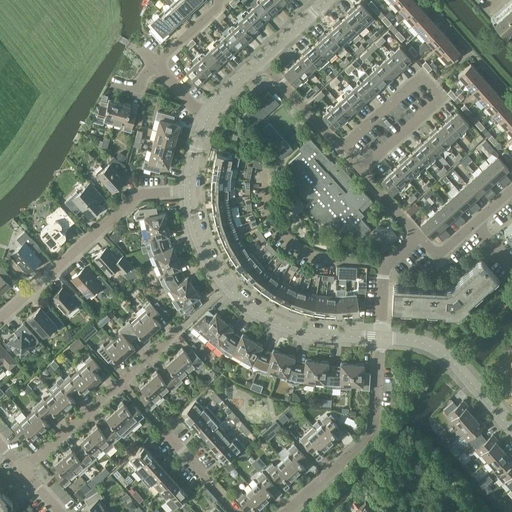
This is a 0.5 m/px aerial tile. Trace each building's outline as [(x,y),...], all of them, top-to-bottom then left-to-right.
[(174,0),(172,2),(186,19),(190,15),(190,14),(189,12),(195,7),(188,0),(174,0)] [(261,0),(253,7),(264,20),(269,16),(271,18),(274,15),(261,0)] [(274,0),(260,0),(261,0),(274,15),(278,12),(275,10),(280,6),(274,0)] [(393,0),(392,2),(399,10),(409,0),(393,0)] [(409,0),(399,10),(405,17),(418,6),(413,0),(409,0)] [(511,28),(511,0),(491,19),(505,35),(511,28)] [(164,9),(161,12),(174,26),(180,21),(181,22),(183,22),(186,19),(172,2),(169,5),(167,4),(166,4),(164,5),(163,6),(163,8),(164,9)] [(354,5),(350,8),(366,27),(374,19),(360,4),(356,8),(354,5)] [(405,17),(412,25),(425,13),(418,6),(405,17)] [(253,7),(245,14),(259,29),(262,26),(260,23),(264,20),(253,7)] [(349,14),(345,18),(359,33),(366,27),(350,8),(347,11),(349,14)] [(174,26),(161,12),(158,15),(157,14),(155,13),(153,14),(152,16),(152,17),(153,19),(150,22),(153,26),(149,30),(160,42),(168,35),(169,33),(168,31),(174,26)] [(412,25),(419,32),(432,21),(425,13),(412,25)] [(237,21),(239,23),(249,34),(249,33),(253,30),(256,32),(259,29),(245,14),(237,21)] [(338,19),(335,22),(348,37),(349,37),(352,40),(359,33),(345,18),(341,21),(338,19)] [(419,32),(426,40),(439,28),(432,21),(419,32)] [(334,27),(329,31),(341,44),(348,37),(335,22),(331,25),(334,27)] [(239,23),(232,29),(245,44),(249,41),(247,39),(251,35),(249,33),(249,34),(239,23)] [(426,40),(433,47),(445,36),(439,28),(426,40)] [(232,29),(224,36),(236,49),(240,45),(242,48),(245,44),(232,29)] [(323,32),(320,36),(336,54),(344,47),(341,44),(329,31),(325,35),(323,32)] [(217,39),(215,41),(230,58),(234,55),(232,52),(236,49),(224,36),(223,35),(219,39),(217,39)] [(318,41),(314,45),(328,61),(336,54),(320,36),(316,39),(318,41)] [(433,47),(440,55),(452,44),(445,36),(433,47)] [(214,45),(209,50),(221,62),(225,59),(227,61),(230,58),(215,41),(213,42),(213,44),(214,45)] [(452,44),(440,55),(447,63),(459,52),(452,44)] [(308,46),(305,49),(320,67),(328,61),(314,45),(310,48),(308,46)] [(391,50),(389,51),(405,69),(408,66),(406,63),(410,59),(399,47),(394,51),(392,50),(391,50)] [(303,55),(299,58),(310,71),(315,67),(317,68),(319,68),(320,67),(305,49),(301,52),(303,55)] [(201,52),(199,54),(215,72),(219,69),(216,66),(221,62),(209,50),(205,54),(203,53),(201,52)] [(388,56),(383,61),(395,73),(399,70),(401,72),(405,69),(389,51),(387,53),(387,55),(388,56)] [(194,63),(205,76),(209,72),(212,75),(215,72),(199,54),(192,60),(194,63)] [(293,60),(289,63),(303,78),(310,71),(299,58),(295,62),(293,60)] [(375,63),(373,65),(389,83),(393,79),(391,77),(395,73),(383,61),(379,65),(377,63),(375,63)] [(205,76),(194,63),(186,71),(199,86),(203,82),(201,80),(205,76)] [(303,78),(289,63),(286,66),(288,68),(284,72),(295,85),(303,78)] [(458,75),(465,83),(477,72),(470,64),(458,75)] [(373,70),(368,74),(380,87),(384,83),(386,86),(389,83),(373,65),(372,67),(371,68),(373,70)] [(357,78),(358,79),(374,96),(378,93),(375,91),(380,87),(368,74),(365,71),(357,78)] [(465,83),(472,91),(484,79),(477,72),(465,83)] [(358,84),(353,88),(364,100),(368,97),(371,99),(374,96),(358,79),(356,80),(356,82),(358,84)] [(472,91),(478,98),(491,87),(484,79),(472,91)] [(274,87),(269,92),(272,95),(278,90),(274,87)] [(478,98),(485,106),(498,95),(491,87),(478,98)] [(353,88),(345,95),(359,110),(362,107),(360,104),(364,100),(353,88)] [(247,121),(273,97),(269,92),(242,115),(247,121)] [(345,95),(338,101),(349,114),(353,110),(355,113),(359,110),(345,95)] [(485,106),(492,114),(505,102),(498,95),(485,106)] [(273,97),(247,121),(252,126),(279,103),(273,97)] [(104,120),(114,123),(119,103),(114,102),(114,100),(108,99),(106,106),(99,104),(95,122),(103,124),(104,120)] [(338,101),(330,108),(344,123),(347,120),(345,118),(349,114),(338,101)] [(492,114),(499,121),(511,110),(505,102),(492,114)] [(119,103),(114,123),(124,126),(123,130),(131,132),(135,114),(128,112),(130,105),(124,103),(124,104),(119,103)] [(344,123),(330,108),(322,115),(333,128),(338,124),(340,126),(344,123)] [(499,121),(506,129),(511,123),(511,110),(499,121)] [(159,120),(156,130),(176,136),(178,130),(179,131),(180,125),(170,122),(172,115),(157,111),(155,119),(159,120)] [(451,113),(447,116),(461,132),(469,124),(458,112),(453,116),(451,113)] [(446,122),(442,126),(453,138),(461,132),(447,116),(444,120),(446,122)] [(292,149),(282,138),(269,123),(258,133),(281,159),(292,149)] [(435,127),(432,130),(446,145),(453,138),(442,126),(438,130),(435,127)] [(156,130),(154,141),(173,146),(176,136),(156,130)] [(431,136),(427,139),(438,152),(446,145),(432,130),(429,133),(431,136)] [(136,136),(133,146),(140,148),(142,143),(139,142),(141,137),(136,136)] [(336,161),(333,164),(309,137),(297,148),(301,151),(288,163),(298,174),(291,180),(301,191),(299,193),(309,204),(306,206),(316,218),(318,217),(328,228),(329,227),(339,238),(349,228),(359,239),(370,228),(358,214),(372,201),(336,161)] [(420,141),(417,144),(430,159),(438,152),(427,139),(422,143),(420,141)] [(481,144),(476,148),(478,151),(483,146),(489,153),(493,149),(485,140),(481,144)] [(154,141),(151,151),(171,156),(173,146),(154,141)] [(416,149),(411,153),(423,166),(430,159),(417,144),(413,147),(416,149)] [(213,165),(232,168),(236,169),(240,156),(222,150),(221,154),(216,153),(213,165)] [(171,156),(151,151),(148,161),(144,160),(142,168),(156,172),(158,165),(169,168),(170,162),(169,161),(171,156)] [(118,173),(125,167),(125,165),(107,152),(113,157),(107,162),(109,164),(103,169),(102,167),(96,172),(95,174),(96,175),(100,180),(101,178),(108,186),(110,184),(114,189),(124,180),(118,173)] [(405,154),(402,157),(415,173),(423,166),(411,153),(407,157),(405,154)] [(497,156),(489,163),(506,183),(510,180),(504,172),(508,168),(497,156)] [(400,163),(396,167),(408,179),(415,173),(402,157),(398,160),(400,163)] [(254,160),(252,166),(262,168),(263,162),(256,160),(254,160)] [(489,163),(481,170),(492,182),(496,179),(503,186),(506,183),(489,163)] [(213,165),(211,176),(230,178),(232,168),(213,165)] [(390,168),(386,171),(400,186),(408,179),(396,167),(392,170),(390,168)] [(481,170),(473,177),(491,196),(495,193),(488,186),(492,182),(481,170)] [(400,186),(386,171),(383,174),(385,177),(381,181),(392,193),(400,186)] [(211,176),(210,188),(229,188),(234,188),(234,179),(230,179),(230,178),(211,176)] [(473,177),(466,183),(477,196),(481,192),(488,200),(491,196),(473,177)] [(86,189),(84,188),(78,194),(76,192),(64,202),(75,214),(83,206),(91,215),(102,205),(101,206),(98,203),(103,198),(106,202),(107,201),(90,182),(89,183),(91,184),(86,189)] [(466,183),(458,190),(476,210),(480,207),(473,200),(477,196),(466,183)] [(210,188),(211,199),(228,198),(229,188),(210,188)] [(458,190),(451,197),(462,210),(466,206),(472,213),(476,210),(458,190)] [(451,197),(443,204),(461,224),(464,220),(458,213),(462,210),(451,197)] [(211,199),(212,211),(230,208),(228,198),(211,199)] [(419,208),(415,203),(411,207),(415,211),(419,208)] [(443,204),(436,211),(447,223),(451,220),(457,227),(461,224),(443,204)] [(74,222),(60,206),(46,218),(46,221),(49,224),(40,232),(40,235),(49,245),(49,247),(49,249),(51,250),(53,250),(55,249),(56,247),(56,245),(65,237),(65,234),(63,231),(74,222)] [(145,219),(147,228),(166,224),(165,219),(167,219),(165,213),(155,214),(154,207),(139,210),(134,213),(136,220),(145,219)] [(212,211),(215,222),(232,217),(230,208),(212,211)] [(436,211),(428,217),(446,237),(449,234),(443,227),(447,223),(436,211)] [(215,222),(218,233),(236,227),(232,217),(215,222)] [(446,237),(428,217),(420,225),(431,237),(436,233),(442,240),(446,237)] [(141,246),(142,249),(161,244),(159,237),(170,235),(169,229),(168,229),(166,224),(147,228),(148,238),(144,239),(146,245),(141,246)] [(218,233),(223,244),(239,236),(236,227),(218,233)] [(21,266),(27,271),(40,260),(32,252),(38,246),(27,234),(21,239),(23,242),(11,254),(17,260),(15,262),(15,263),(18,267),(20,267),(21,266)] [(223,244),(229,254),(244,245),(239,236),(223,244)] [(154,255),(158,264),(177,256),(174,252),(176,251),(173,245),(163,250),(161,244),(142,249),(143,253),(148,251),(150,256),(154,255)] [(229,254),(235,264),(249,253),(244,245),(229,254)] [(121,274),(131,265),(122,256),(117,261),(106,248),(94,259),(108,274),(115,267),(121,274)] [(235,264),(243,273),(257,260),(250,252),(249,253),(235,264)] [(158,276),(161,284),(175,277),(172,271),(182,266),(180,261),(179,261),(177,256),(158,264),(162,274),(158,276)] [(243,273),(251,281),(263,269),(264,269),(257,260),(243,273)] [(460,312),(498,278),(482,261),(452,287),(445,289),(393,287),(391,310),(455,314),(455,312),(459,311),(460,312)] [(6,282),(11,277),(0,265),(0,293),(3,291),(4,292),(10,286),(6,282)] [(338,279),(346,279),(346,267),(336,266),(336,274),(338,274),(338,279)] [(346,267),(346,279),(356,280),(357,268),(346,267)] [(108,295),(113,290),(99,274),(94,279),(84,268),(72,278),(88,296),(94,290),(97,293),(102,289),(108,295)] [(251,281),(260,289),(271,274),(263,269),(251,281)] [(260,289),(269,295),(279,280),(271,274),(260,289)] [(170,289),(176,298),(193,286),(190,282),(191,281),(187,276),(178,282),(175,277),(161,284),(166,292),(170,289)] [(269,295),(279,301),(288,285),(279,280),(269,295)] [(279,301),(290,306),(297,290),(288,285),(279,301)] [(193,286),(176,298),(182,306),(178,309),(184,317),(195,307),(191,301),(200,295),(197,290),(196,291),(193,286)] [(78,306),(84,301),(76,292),(70,297),(62,288),(51,298),(65,313),(76,304),(78,306)] [(290,306),(301,310),(306,292),(297,290),(290,306)] [(301,310),(312,312),(316,295),(306,292),(301,310)] [(356,294),(345,295),(347,314),(359,313),(356,294)] [(312,312),(324,314),(326,296),(316,295),(312,312)] [(335,297),(335,315),(347,314),(345,295),(335,296),(335,297)] [(324,314),(335,315),(335,297),(326,296),(324,314)] [(146,310),(138,316),(152,332),(160,324),(154,317),(159,312),(150,302),(144,307),(146,310)] [(58,329),(64,324),(52,310),(46,315),(40,308),(27,319),(42,336),(55,325),(58,329)] [(202,330),(210,337),(224,321),(220,317),(220,316),(216,312),(209,321),(203,316),(192,326),(199,333),(202,330)] [(128,321),(123,326),(132,336),(137,332),(143,339),(152,332),(138,316),(130,323),(128,321)] [(215,347),(222,352),(231,340),(226,336),(233,327),(229,323),(228,324),(224,321),(210,337),(218,343),(215,347)] [(28,350),(38,341),(22,323),(13,331),(16,335),(8,343),(20,356),(27,350),(28,350)] [(120,333),(112,340),(126,355),(134,347),(128,340),(132,336),(123,326),(118,331),(120,333)] [(232,353),(241,358),(252,340),(247,338),(248,337),(242,334),(237,343),(231,340),(222,352),(230,357),(232,353)] [(126,355),(112,340),(104,347),(102,344),(97,349),(106,360),(111,355),(117,362),(126,355)] [(248,367),(257,372),(263,358),(257,354),(262,345),(257,342),(256,343),(252,340),(241,358),(250,364),(248,367)] [(8,368),(14,362),(0,346),(0,363),(3,362),(8,368)] [(183,349),(174,357),(188,372),(196,365),(198,367),(203,362),(194,352),(189,356),(183,349)] [(267,371),(277,374),(283,354),(278,352),(278,351),(273,349),(269,360),(263,358),(257,372),(266,375),(267,371)] [(285,381),(294,384),(297,369),(291,367),(294,356),(288,354),(288,356),(283,354),(277,374),(287,377),(285,381)] [(86,363),(78,370),(92,385),(100,378),(94,370),(99,366),(90,356),(84,361),(86,363)] [(172,372),(168,376),(177,386),(182,381),(180,379),(188,372),(174,357),(166,364),(172,372)] [(314,382),(316,361),(311,361),(311,359),(305,359),(304,369),(297,369),(294,384),(303,385),(303,384),(314,385),(314,382)] [(54,360),(50,363),(55,369),(59,365),(54,360)] [(324,387),(332,389),(333,373),(326,372),(328,361),(322,360),(322,362),(316,361),(314,382),(324,383),(324,387)] [(350,389),(351,385),(352,364),(346,364),(346,363),(340,362),(340,373),(333,373),(332,389),(340,389),(350,389)] [(351,385),(361,386),(361,390),(369,390),(370,375),(363,374),(363,363),(357,363),(357,364),(352,364),(351,385)] [(68,375),(63,380),(72,390),(77,386),(83,393),(92,385),(78,370),(70,377),(68,375)] [(157,372),(148,380),(162,395),(170,388),(172,390),(177,386),(168,376),(163,380),(157,372)] [(60,386),(52,393),(66,409),(74,401),(68,394),(72,390),(63,380),(58,384),(60,386)] [(162,395),(148,380),(140,387),(146,395),(141,399),(151,409),(156,404),(154,402),(162,395)] [(250,388),(260,392),(262,385),(252,381),(251,383),(250,388)] [(43,398),(37,403),(46,413),(51,409),(57,416),(66,409),(52,393),(45,400),(43,398)] [(181,412),(189,421),(203,408),(195,400),(181,412)] [(452,420),(458,427),(472,414),(466,407),(468,406),(463,400),(456,406),(453,401),(443,409),(447,414),(445,416),(450,421),(452,420)] [(34,410),(26,417),(40,432),(48,424),(42,417),(46,413),(37,403),(32,407),(34,410)] [(123,403),(114,410),(131,429),(139,422),(138,420),(143,416),(134,406),(129,410),(123,403)] [(189,421),(196,429),(213,413),(206,406),(203,408),(189,421)] [(112,425),(108,429),(117,439),(122,435),(123,437),(131,429),(114,410),(106,418),(112,425)] [(196,429),(203,437),(217,425),(221,422),(213,413),(196,429)] [(323,423),(316,430),(315,430),(329,445),(333,441),(334,442),(338,438),(334,433),(339,428),(333,421),(335,419),(330,414),(328,416),(327,414),(320,420),(323,423)] [(471,445),(473,444),(482,435),(478,431),(485,425),(480,420),(478,421),(472,414),(458,427),(464,434),(459,438),(459,440),(461,443),(463,443),(467,440),(471,445)] [(40,432),(26,417),(19,424),(17,421),(11,426),(20,436),(25,432),(31,439),(40,432)] [(261,434),(267,441),(282,428),(275,421),(261,434)] [(203,437),(210,445),(224,433),(217,425),(203,437)] [(97,426),(88,434),(102,449),(106,453),(114,445),(113,443),(117,439),(108,429),(103,433),(97,426)] [(315,430),(316,430),(313,426),(299,439),(311,453),(317,448),(321,453),(326,449),(325,448),(329,445),(315,430)] [(210,445),(218,453),(232,440),(231,440),(224,433),(210,445)] [(86,449),(82,452),(91,463),(96,458),(94,456),(102,449),(88,434),(80,441),(86,449)] [(481,454),(487,461),(502,448),(495,441),(497,440),(493,434),(486,440),(482,435),(473,444),(477,448),(475,450),(479,455),(481,454)] [(232,440),(218,453),(225,462),(238,450),(240,451),(244,446),(236,437),(232,441),(232,440)] [(290,452),(282,459),(296,474),(300,471),(301,472),(305,468),(300,462),(306,458),(293,444),(287,449),(290,452)] [(129,459),(136,468),(151,455),(143,447),(129,459)] [(502,448),(487,461),(493,468),(492,469),(496,475),(511,461),(511,456),(509,454),(508,455),(502,448)] [(71,449),(62,457),(76,472),(84,465),(86,467),(91,463),(82,452),(77,457),(71,449)] [(456,457),(461,453),(457,449),(453,453),(456,457)] [(134,470),(141,478),(158,463),(151,455),(136,468),(137,468),(134,470)] [(76,472),(62,457),(58,460),(57,459),(53,463),(60,472),(55,476),(64,486),(70,481),(68,479),(76,472)] [(296,474),(282,459),(275,466),(272,463),(266,469),(278,482),(283,478),(288,483),(293,479),(292,478),(296,474)] [(149,486),(152,484),(151,483),(165,471),(158,463),(141,478),(149,486)] [(505,481),(511,488),(511,487),(511,465),(498,477),(503,483),(505,481)] [(151,483),(152,484),(159,491),(172,479),(165,471),(151,483)] [(259,480),(251,487),(265,503),(269,499),(269,500),(274,496),(269,490),(274,486),(262,472),(256,477),(259,480)] [(475,472),(471,475),(477,481),(481,478),(475,472)] [(107,487),(115,480),(111,475),(103,483),(107,487)] [(165,500),(179,487),(172,479),(159,491),(165,499),(165,500)] [(179,487),(165,500),(173,509),(187,496),(179,487)] [(201,492),(211,503),(216,499),(206,487),(201,492)] [(265,503),(251,487),(243,494),(240,491),(234,497),(247,510),(252,506),(257,511),(261,507),(261,506),(265,503)] [(11,504),(12,503),(0,489),(0,511),(8,511),(12,509),(11,509),(11,504)] [(131,494),(135,498),(139,494),(136,490),(131,494)] [(82,509),(83,511),(97,511),(105,507),(99,499),(102,497),(98,491),(86,498),(90,504),(82,509)] [(449,501),(453,506),(463,498),(458,493),(449,501)] [(139,494),(135,498),(139,503),(143,499),(139,494)] [(373,502),(368,506),(365,502),(360,506),(356,500),(351,503),(357,511),(373,511),(378,508),(373,502)]
